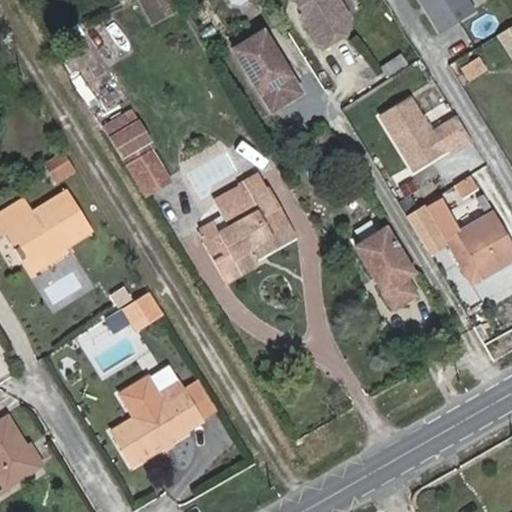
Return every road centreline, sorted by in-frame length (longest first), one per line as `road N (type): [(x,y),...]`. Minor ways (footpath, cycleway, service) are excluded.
road 1 (unknown): [(300,57),(511,387)]
road 2 (unknown): [(0,293),(120,511)]
road 3 (primary): [(511,397),(308,511)]
road 4 (unknown): [(511,193),(396,0)]
